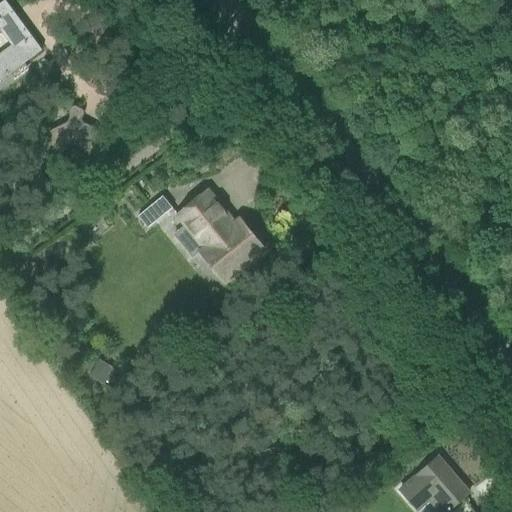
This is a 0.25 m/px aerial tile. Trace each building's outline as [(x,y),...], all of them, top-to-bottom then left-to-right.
[(0,80),(9,74),(5,69),(19,59),(23,63),(41,50),(19,21),(16,23),(11,16),(14,14),(4,0),(0,3),(0,80)] [(81,125),(80,123),(82,114),(81,112),(81,111),(80,111),(79,110),(72,109),(71,109),(70,109),(70,110),(69,111),(69,112),(68,121),(68,123),(68,124),(67,126),(66,127),(64,128),(49,134),(48,135),(47,136),(46,137),(45,139),(45,140),(46,153),(60,160),(67,147),(70,149),(82,126),(81,125)] [(176,215),(189,230),(204,248),(198,253),(222,283),(263,249),(239,219),(233,224),(206,191),(176,215)] [(171,209),(161,196),(136,216),(146,229),(171,209)] [(437,457),(397,491),(414,511),(416,511),(435,496),(448,510),(468,493),(437,457)]
